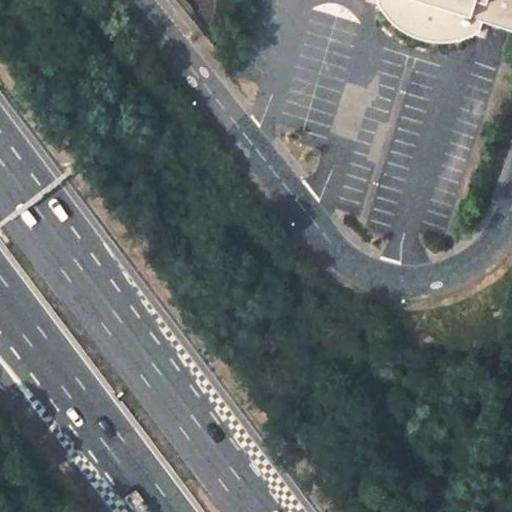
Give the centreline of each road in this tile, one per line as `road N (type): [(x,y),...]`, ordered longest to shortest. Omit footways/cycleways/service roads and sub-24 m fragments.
road 1 (residential): [(125,0),(347,265),(404,290),(448,279),(489,247),(511,196)]
road 2 (trunk): [(261,511),(0,164)]
road 3 (trunk): [(0,302),(160,511)]
